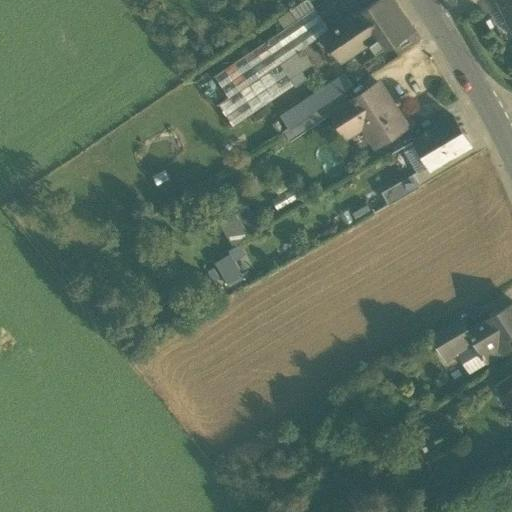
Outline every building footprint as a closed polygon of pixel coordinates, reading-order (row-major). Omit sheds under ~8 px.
[(303,0),(276,18),(283,28),(312,8),(306,0),(303,0)] [(326,0),(313,9),(320,19),(336,9),(329,0),(326,0)] [(395,0),(376,0),(355,15),(329,32),(328,31),(325,34),(340,57),(368,38),(370,41),(377,53),(414,28),(395,0)] [(511,0),(497,0),(511,28),(511,0)] [(217,104),(232,126),(292,85),(278,64),(299,49),(327,29),(320,19),(313,9),(313,8),(312,8),(283,28),(213,76),(227,97),(217,104)] [(320,19),(327,29),(342,18),(336,9),(320,19)] [(354,14),(328,31),(329,32),(355,15),(354,14)] [(330,64),(340,57),(325,34),(315,41),(330,64)] [(342,60),(370,41),(368,38),(340,57),(342,60)] [(278,64),(292,85),(301,79),(295,70),(308,62),(299,49),(278,64)] [(334,82),(341,93),(345,91),(352,86),(345,75),(334,82)] [(341,93),(334,82),(277,118),(285,129),(315,110),(341,93)] [(360,123),(375,146),(406,126),(379,83),(351,100),(332,112),(333,114),(344,132),(360,123)] [(341,93),(315,110),(322,120),(333,114),(332,112),(351,100),(345,91),(341,93)] [(289,141),(322,120),(315,110),(285,129),(283,131),(289,141)] [(469,144),(453,116),(415,139),(418,144),(405,151),(418,173),(431,166),(469,144)] [(331,177),(343,167),(324,143),(311,153),(331,177)] [(388,205),(420,187),(412,174),(381,192),(388,205)] [(234,244),(260,225),(244,202),(217,220),(234,244)] [(224,284),(248,278),(242,249),(217,255),(224,284)] [(511,303),(484,320),(503,353),(511,347),(511,303)] [(430,336),(444,360),(457,353),(475,343),(467,330),(460,318),(430,336)] [(486,362),(503,353),(484,320),(467,330),(475,343),(486,362)] [(468,373),(486,362),(475,343),(457,353),(468,373)] [(506,393),(511,389),(511,374),(493,386),(499,397),(506,393)]
